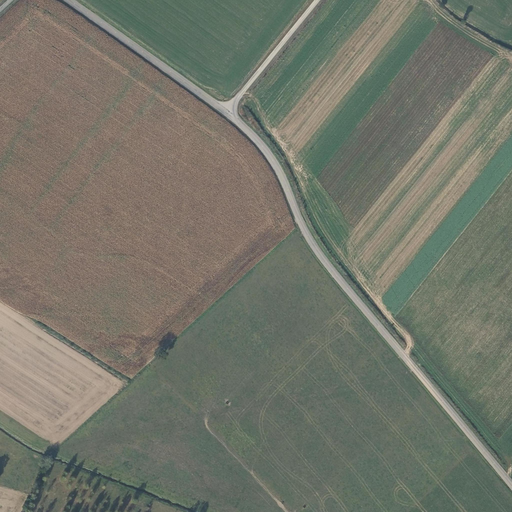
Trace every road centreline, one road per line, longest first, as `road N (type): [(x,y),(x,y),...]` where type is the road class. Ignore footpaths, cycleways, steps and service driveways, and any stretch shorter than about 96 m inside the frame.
road 1 (tertiary): [(511,483),(316,249),(271,158),(225,112)]
road 2 (tertiary): [(225,112),(65,0)]
road 3 (unclassified): [(225,112),(316,0)]
